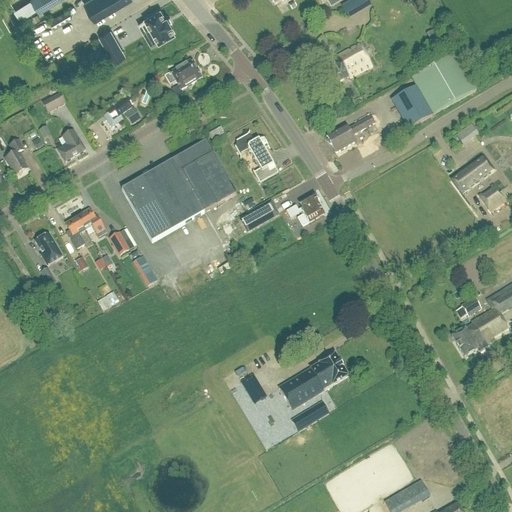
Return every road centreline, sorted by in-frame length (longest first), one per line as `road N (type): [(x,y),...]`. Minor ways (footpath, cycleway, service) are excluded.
road 1 (tertiary): [(504,511),(327,188)]
road 2 (tertiary): [(0,217),(249,71)]
road 3 (unclassified): [(327,188),(511,81)]
road 4 (tertiary): [(327,188),(249,71)]
